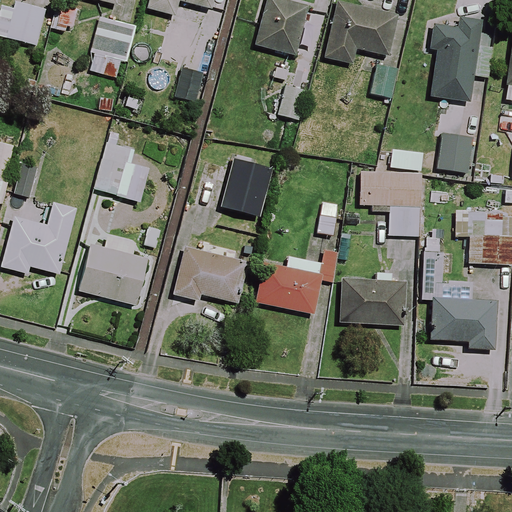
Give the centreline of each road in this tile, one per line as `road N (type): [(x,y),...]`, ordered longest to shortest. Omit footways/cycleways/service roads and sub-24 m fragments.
road 1 (tertiary): [(82,387),(252,423),(511,440)]
road 2 (residential): [(82,387),(42,511)]
